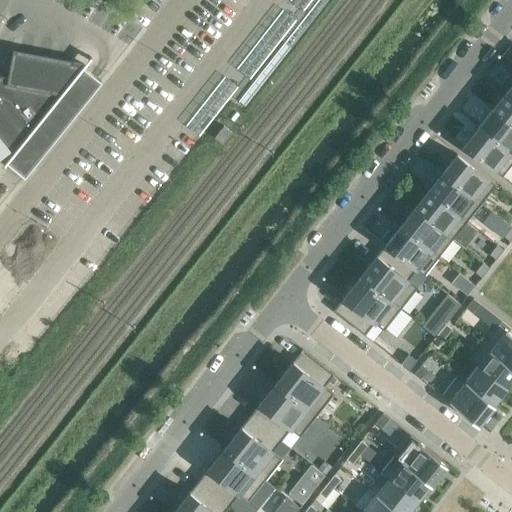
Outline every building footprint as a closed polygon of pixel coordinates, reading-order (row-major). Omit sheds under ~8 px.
[(328,0),(316,0),(238,100),(246,106),(328,0)] [(292,0),(303,9),(310,0),(292,0)] [(251,78),(296,18),(282,7),(236,66),(251,78)] [(16,170),(24,177),(23,177),(25,178),(102,82),(101,81),(100,82),(83,68),(92,58),(90,57),(83,66),(71,63),(72,60),(70,60),(70,63),(14,52),(14,50),(13,49),(7,77),(0,76),(0,148),(4,154),(2,156),(3,157),(5,156),(8,159),(3,165),(5,166),(7,163),(16,170)] [(199,134),(238,85),(225,74),(186,124),(199,134)] [(492,109),(511,125),(511,96),(506,91),(492,109)] [(477,127),(511,154),(511,125),(492,109),(477,127)] [(222,144),(230,133),(223,127),(214,138),(222,144)] [(463,145),(502,176),(511,163),(511,154),(477,127),(463,145)] [(0,169),(5,166),(3,165),(8,159),(5,156),(3,157),(2,156),(4,154),(0,148),(0,169)] [(442,172),(481,203),(495,184),(456,153),(442,172)] [(427,190),(466,221),(481,203),(442,172),(427,190)] [(413,208),(452,239),(466,221),(427,190),(413,208)] [(399,226),(438,257),(452,239),(413,208),(399,226)] [(457,237),(466,244),(477,228),(468,221),(457,237)] [(385,244),(424,274),(438,257),(399,226),(385,244)] [(510,241),(511,237),(511,227),(510,227),(503,236),(510,241)] [(416,269),(423,275),(424,274),(385,244),(384,244),(390,249),(382,259),(376,255),(359,276),(400,309),(417,287),(408,280),(416,269)] [(495,259),(503,250),(496,245),(489,254),(495,259)] [(481,277),(489,268),(482,262),(475,272),(481,277)] [(374,322),(383,330),(400,309),(359,276),(342,298),(348,302),(339,313),(334,309),(333,310),(364,334),(374,322)] [(467,295),(474,285),(468,280),(461,290),(467,295)] [(472,312),(479,303),(473,298),(465,307),(472,312)] [(444,338),(452,328),(445,323),(438,333),(444,338)] [(482,344),(511,367),(511,335),(497,324),(482,344)] [(437,347),(444,338),(438,333),(430,342),(437,347)] [(511,380),(511,367),(482,344),(470,359),(506,387),(511,380)] [(292,361),(275,382),(316,414),(333,393),(324,386),(333,374),(302,349),(301,350),(306,354),(298,365),(292,361)] [(416,361),(408,355),(401,363),(409,370),(416,361)] [(465,381),(457,375),(456,375),(493,404),(506,387),(470,359),(469,359),(477,365),(465,381)] [(419,378),(427,369),(421,364),(413,373),(419,378)] [(493,404),(456,375),(441,395),(477,424),(493,404)] [(299,436),(316,414),(275,382),(258,404),(264,408),(255,419),(281,440),(290,428),(299,436)] [(381,426),(388,418),(382,413),(375,422),(381,426)] [(309,455),(333,426),(319,414),(294,443),(309,455)] [(272,451),(281,440),(255,419),(246,430),(241,426),(224,447),(264,480),(281,458),(272,451)] [(431,483),(446,463),(410,434),(394,454),(431,483)] [(281,440),(272,451),(281,458),(290,447),(281,440)] [(359,454),(367,445),(361,440),(353,450),(359,454)] [(229,505),(238,494),(248,501),(264,480),(224,447),(207,469),(212,473),(203,484),(229,505)] [(352,463),(359,454),(353,450),(346,459),(352,463)] [(431,483),(394,454),(394,455),(401,461),(388,478),(417,500),(431,483)] [(332,488),(340,479),(334,474),(326,483),(332,488)] [(375,495),(397,511),(407,511),(417,500),(388,478),(375,495)] [(325,498),(332,488),(326,483),(319,493),(325,498)] [(223,511),(229,505),(203,484),(195,496),(189,491),(172,511),(223,511)] [(362,511),(397,511),(375,495),(362,511)]
